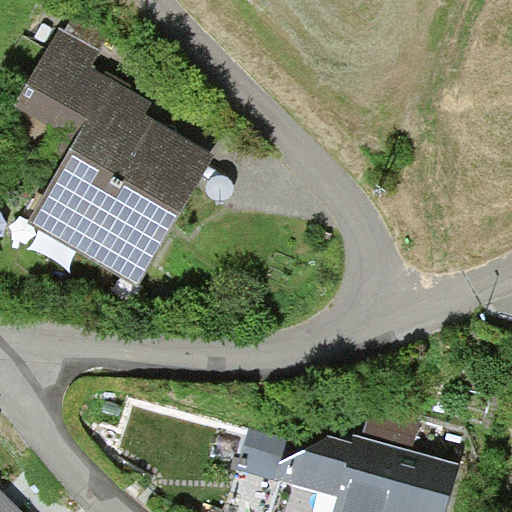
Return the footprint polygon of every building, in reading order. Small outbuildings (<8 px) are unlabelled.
[(105,55),(60,29),(16,105),(78,141),(28,226),(139,290),(216,158),(148,119),(155,106),(95,72),(105,55)] [(373,406),(363,437),(413,451),(421,420),(373,406)] [(289,440),(250,428),(226,511),(268,511),(283,462),(289,440)] [(363,437),(354,435),(352,442),(330,436),(283,462),(268,511),(446,511),(460,465),(413,451),(363,437)] [(22,511),(0,489),(0,511),(22,511)]
